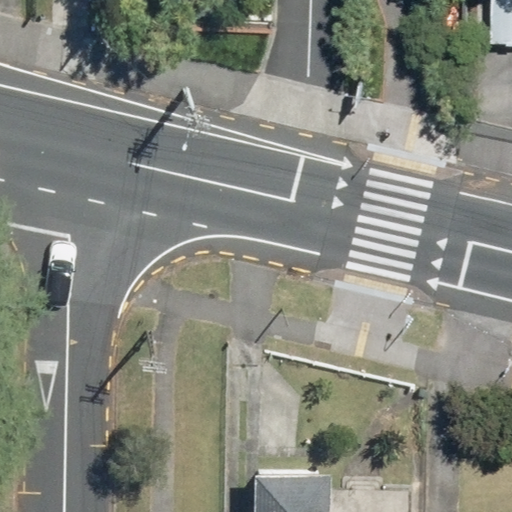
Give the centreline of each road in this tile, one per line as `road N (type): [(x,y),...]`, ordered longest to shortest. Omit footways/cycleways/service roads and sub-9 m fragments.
road 1 (secondary): [(71,142),(511,246)]
road 2 (residential): [(71,142),(65,511)]
